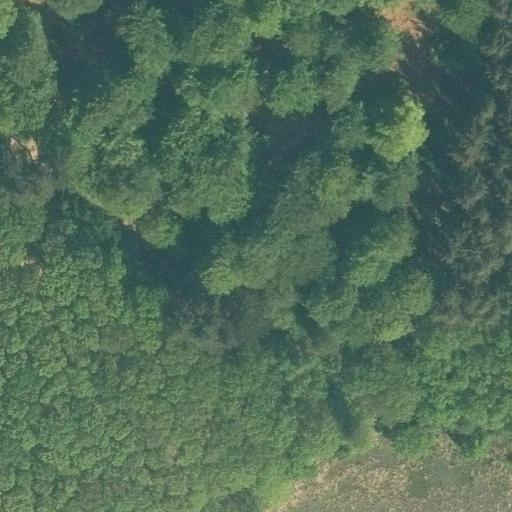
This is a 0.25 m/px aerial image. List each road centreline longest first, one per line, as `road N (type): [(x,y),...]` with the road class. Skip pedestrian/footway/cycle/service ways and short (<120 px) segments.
road 1 (track): [(511,425),(425,393),(327,229),(31,0)]
road 2 (track): [(408,364),(480,0)]
